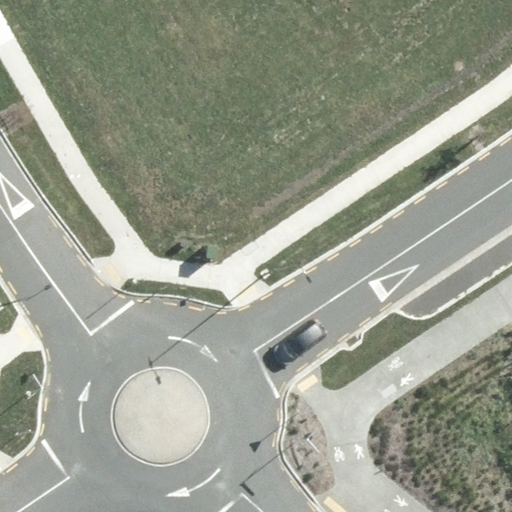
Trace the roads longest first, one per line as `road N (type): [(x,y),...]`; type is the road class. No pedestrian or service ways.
road 1 (residential): [(511,178),(234,368)]
road 2 (residential): [(103,343),(0,193)]
road 3 (residential): [(103,343),(158,325),(188,330),(234,368)]
road 4 (residential): [(85,469),(67,414),(71,387),(103,343)]
road 5 (residential): [(211,486),(165,504),(135,502),(85,469)]
road 6 (residential): [(234,368),(247,426),(238,455),(211,486)]
